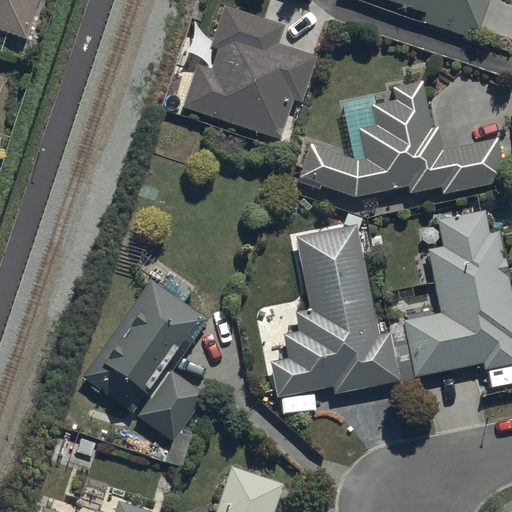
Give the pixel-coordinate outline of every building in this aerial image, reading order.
[(0,0),(0,29),(25,38),(36,0),(0,0)] [(486,0),(371,0),(476,31),(486,0)] [(281,22),(222,3),(207,45),(214,48),(207,68),(196,65),(182,107),(278,139),(290,100),(297,102),(314,53),(275,41),(281,22)] [(352,158),(308,144),(295,179),(352,196),(405,184),(407,192),(438,185),(440,193),(503,178),(494,136),(439,147),(433,125),(428,126),(419,81),(387,86),(389,100),(371,103),(374,126),(357,128),(362,157),(352,158)] [(511,310),(495,229),(486,232),(481,208),(433,219),(439,246),(423,249),(437,313),(401,320),(413,377),(481,363),(482,367),(511,361),(511,310)] [(376,333),(353,223),(293,236),(308,307),(292,310),(296,330),(280,333),(285,357),(268,361),(275,396),(332,384),(333,392),(397,379),(387,331),(376,333)] [(171,270),(160,286),(147,277),(78,374),(171,439),(204,391),(171,369),(206,318),(180,301),(192,286),(171,270)] [(269,511),(280,481),(228,464),(212,511),(269,511)] [(87,511),(68,511),(45,504),(42,511),(150,511),(153,507),(114,495),(109,510),(90,504),(87,511)]
